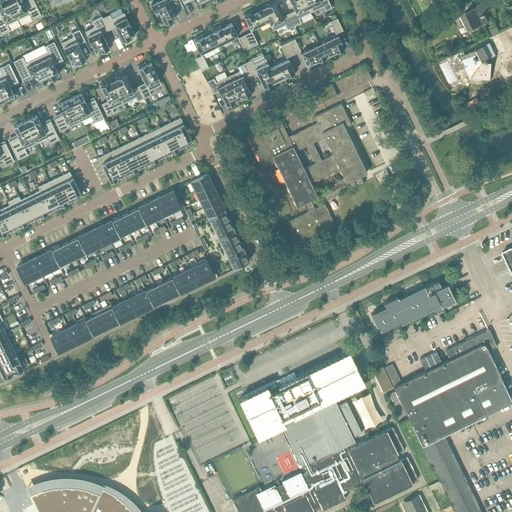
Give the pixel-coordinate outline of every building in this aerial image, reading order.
[(8,0),(0,0),(0,12),(0,13),(0,34),(0,36),(10,31),(7,25),(18,20),(8,0)] [(8,0),(18,20),(29,14),(32,20),(41,16),(33,0),(27,0),(24,2),(22,0),(8,0)] [(159,0),(150,4),(155,13),(158,11),(164,23),(176,17),(172,10),(182,6),(179,0),(159,0)] [(268,21),(273,31),(285,25),(287,29),(294,26),(288,14),(282,17),(273,0),(265,4),(266,6),(262,8),(269,21),(268,21)] [(294,26),(301,22),(299,18),(311,12),(304,0),(289,0),(294,11),(288,14),(294,26)] [(327,0),(304,0),(311,12),(322,7),(324,11),(332,8),(327,0)] [(471,1),(451,11),(456,20),(460,18),(466,31),(488,21),(484,13),(493,8),(488,0),(485,0),(476,4),(477,6),(474,7),(471,2),(471,1)] [(268,21),(269,21),(262,8),(252,13),(251,11),(243,15),(250,30),(268,21)] [(134,35),(124,13),(111,19),(109,15),(102,18),(108,30),(115,27),(123,43),(131,39),(130,37),(134,35)] [(100,52),(101,54),(110,50),(102,33),(108,30),(102,18),(101,16),(92,21),(94,27),(85,31),(96,54),(100,52)] [(337,18),(330,22),(336,34),(343,30),(337,18)] [(211,30),(212,32),(213,32),(219,45),(238,36),(231,23),(221,28),(220,26),(211,30)] [(496,27),(490,30),(492,35),(493,36),(499,33),(499,32),(496,27)] [(78,45),(85,41),(79,29),(72,33),(73,37),(61,43),(72,65),(76,63),(77,65),(86,61),(78,45)] [(252,31),(245,35),(251,47),(257,43),(252,31)] [(219,45),(213,32),(212,32),(203,37),(202,35),(193,39),(200,54),(219,45)] [(245,35),(238,38),(244,50),(251,47),(245,35)] [(338,35),(319,44),(325,57),(326,57),(335,52),(336,54),(345,50),(338,35)] [(287,42),(293,54),(300,51),(294,39),(287,42)] [(47,80),(59,74),(54,64),(63,60),(54,42),(44,46),(47,52),(36,58),(47,80)] [(280,46),(286,58),(293,54),(287,42),(280,46)] [(454,57),(459,66),(474,59),(484,78),(497,72),(494,66),(499,64),(494,54),(496,54),(490,42),(478,47),(478,46),(454,57)] [(326,57),(325,57),(319,44),(300,53),(307,66),(317,61),(318,63),(327,59),(326,57)] [(195,58),(201,71),(208,67),(202,55),(195,58)] [(47,80),(36,58),(25,63),(22,57),(13,62),(22,80),(30,76),(35,86),(47,80)] [(251,60),(244,63),(250,75),(256,72),(264,89),(273,85),(272,83),(276,81),(269,68),(270,68),(265,58),(253,64),(251,60)] [(276,81),(286,76),(287,78),(295,74),(288,59),(270,68),(269,68),(276,81)] [(138,86),(144,98),(151,95),(149,91),(161,85),(151,62),(146,65),(145,62),(137,67),(145,83),(138,86)] [(0,67),(0,69),(2,74),(0,75),(0,96),(2,102),(14,96),(9,86),(18,82),(9,63),(0,67)] [(252,95),(244,79),(250,75),(244,63),(237,67),(239,71),(227,77),(238,99),(242,98),(243,99),(252,95)] [(359,84),(367,80),(371,78),(364,64),(351,70),(359,84)] [(224,70),(213,76),(215,81),(227,75),(224,70)] [(124,103),(135,97),(137,101),(144,98),(138,86),(132,89),(124,73),(116,77),(117,79),(113,81),(122,100),(124,103)] [(227,77),(216,82),(214,78),(206,82),(212,94),(219,91),(227,107),(235,103),(235,101),(238,99),(227,77)] [(108,81),(99,85),(107,101),(101,104),(107,116),(114,113),(112,109),(124,103),(113,81),(109,83),(108,81)] [(310,108),(337,95),(331,84),(304,97),(310,108)] [(86,104),(81,94),(69,99),(80,122),(91,116),(94,122),(103,118),(95,99),(86,104)] [(60,132),(80,122),(69,99),(57,105),(62,115),(54,119),(60,132)] [(309,201),(317,197),(310,183),(339,169),(346,183),(367,173),(344,127),(350,124),(340,104),(314,117),(317,123),(288,137),(279,120),(274,122),(273,120),(259,127),(260,129),(247,136),(262,167),(274,161),(296,207),(304,203),(308,212),(286,222),(296,243),(334,224),(324,204),(313,209),(309,201)] [(50,121),(41,125),(36,115),(25,121),(35,143),(46,138),(49,144),(59,139),(50,121)] [(189,135),(188,135),(180,118),(169,123),(181,147),(186,145),(186,146),(191,144),(191,143),(192,142),(189,135)] [(27,155),(24,149),(35,143),(25,121),(13,127),(18,137),(9,141),(18,160),(27,155)] [(171,152),(178,149),(181,147),(169,123),(159,128),(171,152)] [(171,152),(159,128),(149,133),(161,157),(165,155),(166,156),(170,154),(170,153),(171,152),(171,153),(171,152)] [(157,159),(161,157),(149,133),(139,138),(151,162),(158,159),(157,159)] [(150,164),(149,163),(150,162),(151,163),(151,162),(139,138),(129,143),(141,167),(145,165),(145,166),(150,164)] [(4,166),(14,161),(5,143),(0,145),(0,160),(1,160),(4,166)] [(141,167),(129,143),(119,148),(131,172),(137,169),(141,167)] [(119,148),(109,152),(120,177),(124,175),(125,176),(130,174),(129,173),(130,172),(131,172),(119,148)] [(117,179),(120,177),(109,152),(98,158),(110,182),(117,179)] [(59,177),(71,201),(75,199),(76,200),(80,198),(80,196),(81,196),(69,172),(59,177)] [(191,182),(195,191),(211,183),(207,174),(191,182)] [(417,174),(413,176),(418,187),(423,185),(417,174)] [(67,203),(71,201),(59,177),(49,182),(61,206),(67,203)] [(50,211),(54,209),(55,210),(60,208),(59,207),(60,206),(61,206),(49,182),(38,187),(50,211)] [(211,183),(195,191),(199,199),(215,192),(211,183)] [(38,187),(40,190),(30,195),(40,216),(47,213),(50,211),(38,187)] [(173,191),(163,196),(171,212),(172,214),(181,209),(173,191)] [(199,199),(203,208),(219,200),(215,192),(199,199)] [(40,216),(30,195),(20,200),(18,196),(30,221),(34,219),(35,220),(39,218),(39,216),(40,216)] [(20,226),(27,223),(26,222),(30,221),(18,196),(8,201),(20,226)] [(155,200),(162,216),(171,212),(163,196),(155,200)] [(162,216),(155,200),(146,204),(154,220),(162,216)] [(207,216),(207,217),(224,209),(224,208),(223,208),(219,200),(203,208),(207,216)] [(0,210),(10,231),(14,229),(14,230),(19,228),(18,226),(19,226),(20,226),(8,201),(7,202),(9,205),(0,209),(0,210)] [(138,208),(137,208),(145,224),(146,226),(155,222),(154,220),(146,204),(138,208)] [(137,208),(129,212),(136,228),(145,224),(137,208)] [(229,219),(224,209),(207,217),(212,227),(229,219)] [(10,231),(0,210),(0,235),(6,233),(6,232),(10,231)] [(120,216),(128,233),(136,228),(129,212),(120,216)] [(128,233),(120,216),(111,221),(119,237),(120,237),(128,233)] [(212,227),(217,237),(234,229),(229,219),(212,227)] [(111,221),(103,225),(110,241),(111,243),(121,239),(120,237),(119,237),(111,221)] [(110,241),(103,225),(94,229),(102,245),(110,241)] [(102,245),(94,229),(85,233),(93,249),(102,245)] [(217,237),(222,247),(239,240),(234,229),(217,237)] [(93,249),(85,233),(77,237),(85,254),(85,253),(93,249)] [(68,242),(76,258),(85,254),(77,237),(68,242)] [(244,250),(239,240),(222,247),(227,258),(244,250)] [(59,246),(67,262),(68,262),(76,258),(68,242),(59,246)] [(59,246),(51,250),(59,266),(58,266),(59,269),(69,264),(68,262),(67,262),(59,246)] [(511,247),(502,252),(511,272),(511,247)] [(59,266),(51,250),(50,250),(42,254),(50,270),(58,266),(59,266)] [(244,250),(227,258),(233,269),(249,261),(244,250)] [(34,259),(41,274),(50,270),(42,254),(34,259)] [(25,263),(33,278),(41,274),(34,259),(25,263)] [(205,259),(196,263),(197,265),(205,281),(214,277),(205,259)] [(25,263),(16,267),(25,285),(34,281),(33,278),(25,263)] [(189,269),(196,285),(205,281),(197,265),(189,269)] [(180,274),(188,289),(196,285),(189,269),(180,274)] [(179,294),(180,294),(180,293),(188,289),(180,274),(172,278),(172,277),(171,278),(179,294)] [(163,282),(171,298),(179,294),(171,278),(163,282)] [(442,307),(441,306),(455,299),(447,283),(440,286),(438,281),(425,287),(424,285),(398,298),(397,296),(383,303),(385,306),(370,314),(374,323),(375,323),(376,326),(377,325),(380,331),(400,321),(401,323),(434,307),(435,311),(442,307)] [(154,286),(162,302),(171,298),(163,282),(154,286)] [(145,290),(153,306),(162,302),(154,286),(145,290)] [(153,306),(145,290),(145,291),(137,294),(145,310),(153,306),(153,307),(153,306)] [(137,294),(128,299),(136,315),(145,310),(137,294)] [(128,299),(120,303),(127,319),(136,315),(128,299)] [(127,319),(120,303),(111,307),(119,323),(127,319)] [(110,305),(101,309),(110,327),(119,323),(111,307),(110,304),(110,305)] [(101,309),(92,313),(93,315),(94,315),(101,331),(110,327),(101,309)] [(101,331),(94,315),(93,315),(85,319),(93,336),(101,331)] [(84,317),(75,322),(76,324),(84,340),(92,336),(93,336),(85,319),(84,317)] [(84,340),(76,324),(68,328),(75,344),(84,340)] [(59,332),(67,348),(75,344),(68,328),(60,332),(59,332)] [(449,359),(393,387),(411,424),(412,424),(422,446),(444,435),(486,414),(511,401),(501,380),(487,351),(496,347),(488,329),(445,350),(449,359)] [(59,330),(49,335),(57,353),(67,348),(59,332),(60,332),(59,330)] [(0,349),(11,345),(5,333),(0,335),(0,349)] [(0,364),(16,357),(11,345),(0,349),(0,364)] [(393,427),(347,449),(346,446),(354,441),(352,437),(362,433),(346,402),(337,406),(335,402),(331,404),(329,400),(364,383),(348,351),(294,377),(285,382),(280,384),(278,385),(276,381),(266,386),(239,399),(258,438),(282,426),(289,441),(295,454),(302,467),(304,466),(307,472),(301,474),(300,472),(282,481),(283,483),(275,487),(274,485),(261,491),(259,487),(248,492),(232,499),(234,503),(238,511),(314,511),(313,511),(321,507),(322,509),(345,498),(342,493),(363,482),(373,502),(412,483),(415,481),(416,476),(407,457),(399,461),(396,454),(404,450),(393,427)] [(435,351),(419,359),(425,370),(441,362),(435,351)] [(0,374),(1,374),(3,378),(22,369),(16,357),(0,364),(0,374)] [(234,420),(244,441),(249,439),(239,417),(234,420)] [(481,511),(444,435),(422,446),(454,511),(481,511)] [(36,492),(30,495),(38,511),(132,511),(130,509),(125,504),(119,499),(113,494),(107,490),(100,487),(97,493),(91,490),(84,488),(77,487),(70,486),(63,486),(56,487),(50,488),(43,489),(36,492)]
